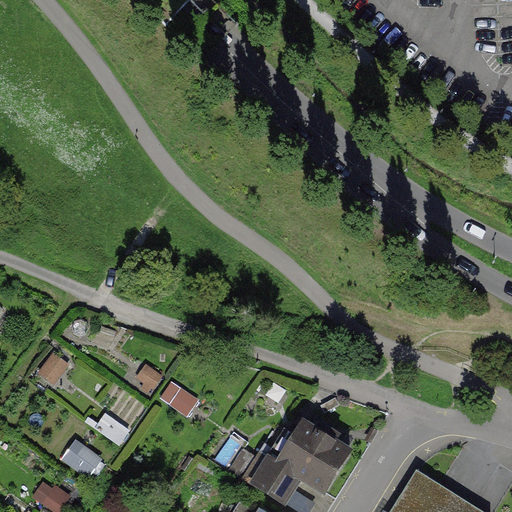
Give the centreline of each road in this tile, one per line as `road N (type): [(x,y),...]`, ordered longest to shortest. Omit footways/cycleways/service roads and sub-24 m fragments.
road 1 (track): [(511,411),(358,333),(191,192),(45,0)]
road 2 (track): [(0,255),(428,421)]
road 3 (tertiary): [(176,0),(378,184)]
road 4 (residential): [(511,433),(448,420),(414,427),(363,511)]
road 5 (tertiary): [(378,184),(422,238),(511,292)]
road 6 (tertiary): [(511,251),(378,184)]
